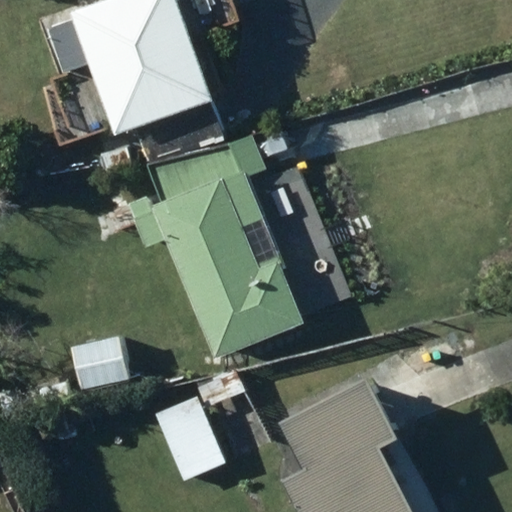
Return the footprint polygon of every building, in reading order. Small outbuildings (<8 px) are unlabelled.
[(227,97),(237,94),(206,0),(111,0),(98,4),(101,17),(74,25),(89,71),(118,62),(140,130),(150,127),(161,159),(239,134),(227,97)] [(161,163),(172,191),(143,202),(159,245),(184,235),(229,355),(324,319),(267,169),(278,165),(265,133),(161,163)] [(478,321),(411,353),(417,364),(305,418),(330,468),(308,479),(323,511),(443,511),(410,444),(430,434),(426,426),(510,386),(478,321)] [(132,333),(77,346),(91,403),(145,389),(132,333)] [(166,412),(195,479),(238,461),(215,406),(256,388),(246,365),(204,384),(208,393),(166,412)]
